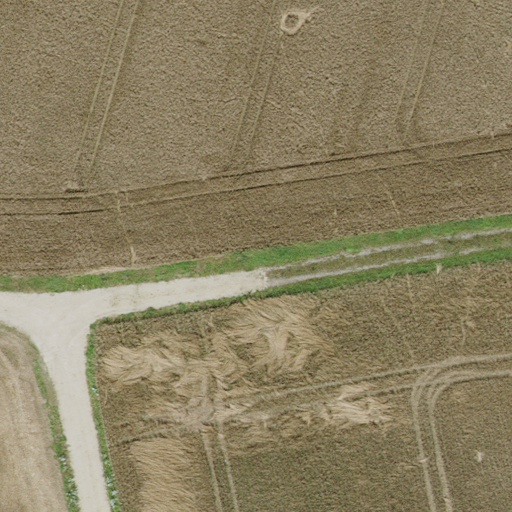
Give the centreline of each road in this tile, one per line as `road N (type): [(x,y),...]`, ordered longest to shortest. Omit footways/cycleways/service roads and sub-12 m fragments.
road 1 (track): [(41,311),(511,231)]
road 2 (track): [(0,308),(41,311),(83,511)]
